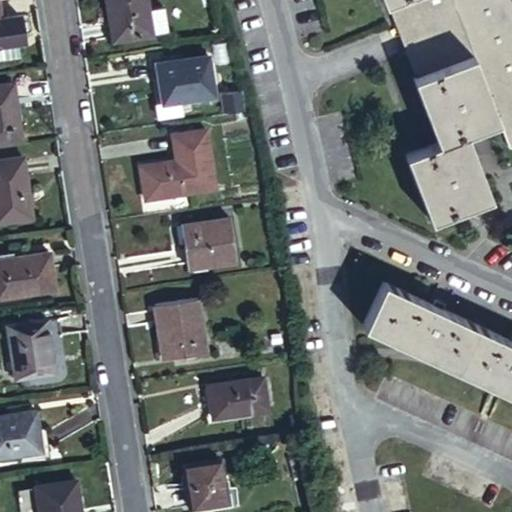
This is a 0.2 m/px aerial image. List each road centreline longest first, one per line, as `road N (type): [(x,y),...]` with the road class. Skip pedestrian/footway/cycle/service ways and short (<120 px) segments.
road 1 (residential): [(128,511),(45,0)]
road 2 (residential): [(266,0),(326,221)]
road 3 (residential): [(326,221),(511,302)]
road 4 (unclassified): [(326,221),(346,405)]
road 5 (unclassified): [(511,480),(346,405)]
